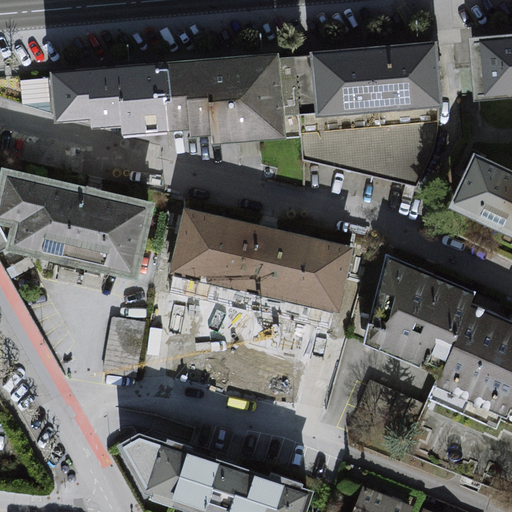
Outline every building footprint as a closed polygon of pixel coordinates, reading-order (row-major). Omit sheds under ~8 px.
[(511,36),(471,40),(475,96),(511,93),(511,36)] [(435,43),(310,53),(315,114),(440,103),(435,43)] [(310,53),(279,56),(285,135),(300,134),(299,115),(315,114),(310,53)] [(279,56),(50,72),(53,114),(54,120),(91,117),(92,126),(122,123),(123,134),(191,130),(191,135),(212,134),(213,140),(285,135),(279,56)] [(0,97),(3,99),(53,114),(50,72),(0,74),(0,97)] [(299,115),(300,134),(302,159),(363,173),(418,186),(429,164),(435,142),(438,120),(440,103),(315,114),(299,115)] [(511,172),(471,153),(447,206),(511,235),(511,172)] [(152,201),(1,168),(0,173),(0,222),(10,225),(4,248),(136,277),(152,201)] [(353,247),(185,208),(170,271),(339,310),(353,247)] [(474,294),(388,256),(364,343),(438,377),(434,384),(504,419),(508,410),(511,411),(511,321),(470,304),(474,294)] [(146,321),(113,315),(103,373),(135,379),(146,321)] [(180,338),(173,370),(292,396),(299,365),(180,338)] [(422,404),(370,381),(350,426),(402,449),(422,404)] [(139,433),(117,445),(144,492),(199,510),(203,511),(305,511),(313,490),(139,433)] [(407,511),(410,506),(362,488),(352,511),(407,511)]
